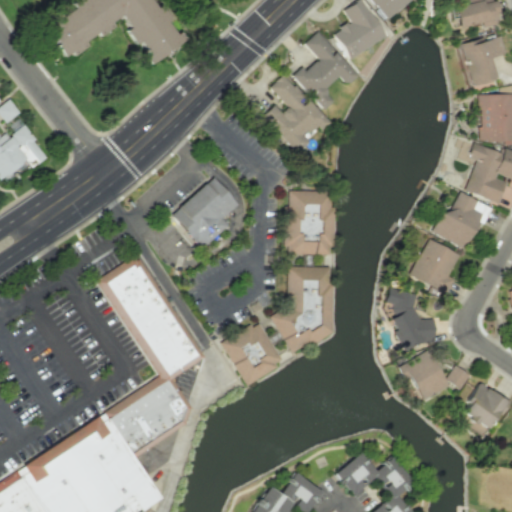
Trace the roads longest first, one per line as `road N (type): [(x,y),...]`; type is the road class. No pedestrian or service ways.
road 1 (tertiary): [(68,203),(134,153),(292,0)]
road 2 (residential): [(0,30),(111,173)]
road 3 (residential): [(511,367),(472,339),(466,324),(511,232)]
